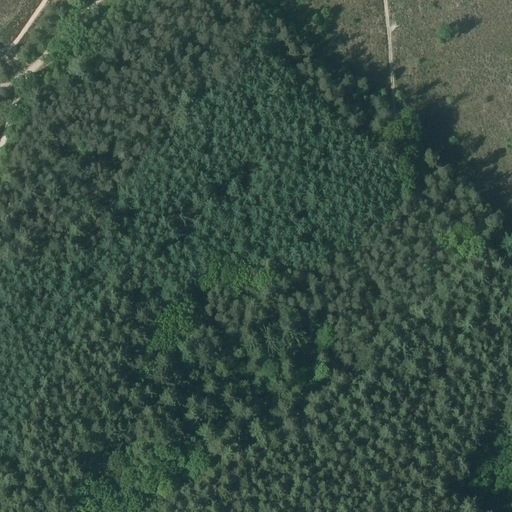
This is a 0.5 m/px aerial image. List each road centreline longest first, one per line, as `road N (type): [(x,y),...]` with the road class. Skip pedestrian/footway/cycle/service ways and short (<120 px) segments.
road 1 (track): [(392,174),(191,0)]
road 2 (track): [(511,278),(392,174)]
